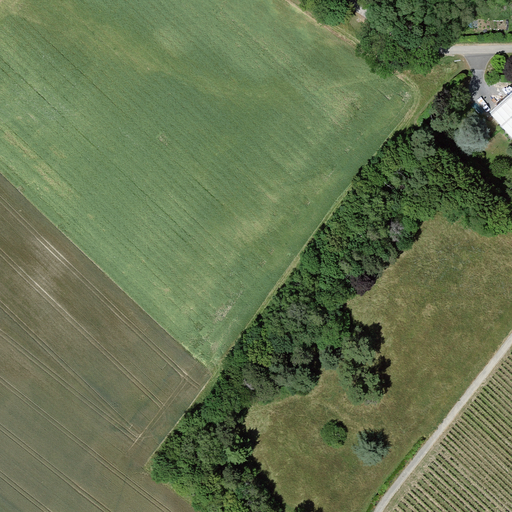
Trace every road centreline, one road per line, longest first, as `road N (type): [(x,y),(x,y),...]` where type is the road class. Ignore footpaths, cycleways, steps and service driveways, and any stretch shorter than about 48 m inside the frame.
road 1 (track): [(377,511),(511,327)]
road 2 (residential): [(511,46),(404,43),(355,17)]
